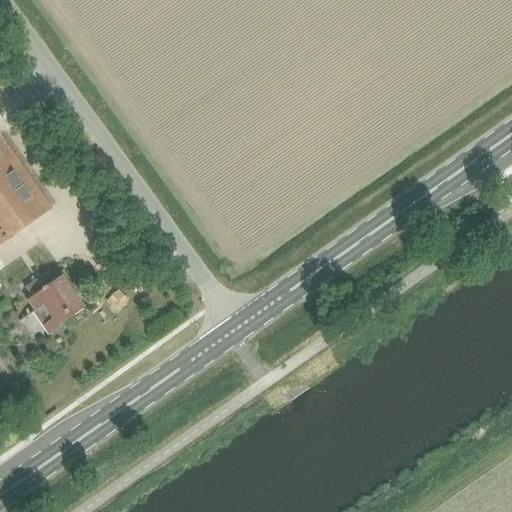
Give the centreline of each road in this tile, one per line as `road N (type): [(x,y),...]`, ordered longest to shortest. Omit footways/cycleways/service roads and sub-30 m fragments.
road 1 (unclassified): [(237,328),(0,1)]
road 2 (primary): [(237,328),(511,134)]
road 3 (primary): [(0,496),(237,328)]
